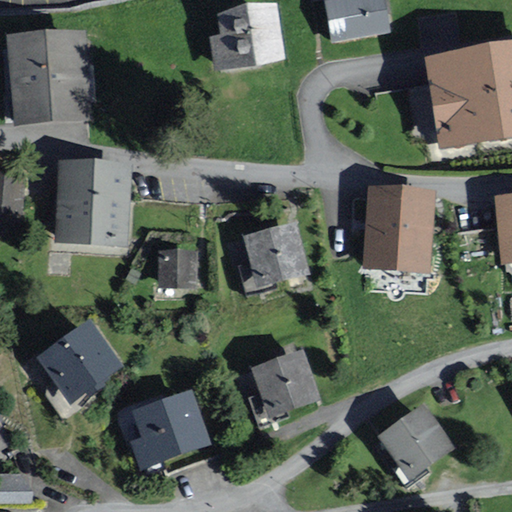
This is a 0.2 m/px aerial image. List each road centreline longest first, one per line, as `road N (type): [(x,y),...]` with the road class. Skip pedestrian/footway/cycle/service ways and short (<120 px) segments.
road 1 (residential): [(511,181),(327,181),(0,141)]
road 2 (residential): [(511,348),(440,368),(383,399),(248,505)]
road 3 (residential): [(356,511),(511,488)]
